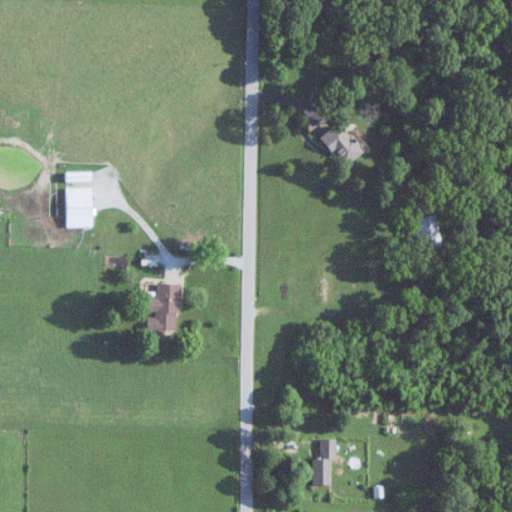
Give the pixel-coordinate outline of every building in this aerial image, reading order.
[(358,149),(330,124),(314,141),(342,166),(358,149)] [(67,227),(93,227),(93,188),(67,188),(67,227)] [(436,247),(431,215),(411,218),(416,250),(436,247)] [(155,311),(155,330),(179,330),(180,284),(155,284),(155,297),(148,297),(148,311),(155,311)] [(328,486),(328,458),(331,458),(331,439),(316,439),(316,458),(308,458),(308,486),(328,486)]
